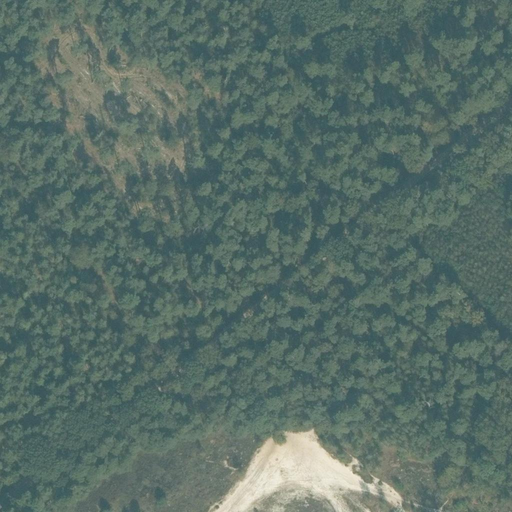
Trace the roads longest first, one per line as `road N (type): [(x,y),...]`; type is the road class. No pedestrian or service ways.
road 1 (track): [(380,214),(500,357),(502,374),(440,511)]
road 2 (track): [(380,214),(201,356)]
road 3 (track): [(155,392),(0,507)]
road 4 (track): [(511,106),(380,214)]
